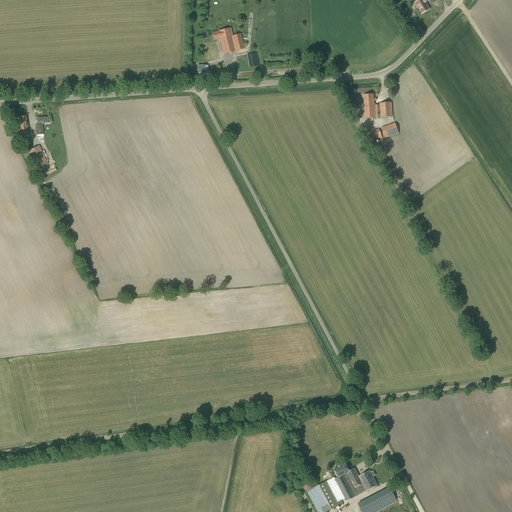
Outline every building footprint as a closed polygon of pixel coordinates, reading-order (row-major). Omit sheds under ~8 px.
[(422,14),(430,9),(426,2),(429,0),(419,0),(415,3),(422,14)] [(233,36),(231,28),(212,33),(214,40),(220,39),(224,54),(244,49),(241,34),(233,36)] [(198,65),(198,77),(207,77),(207,65),(198,65)] [(374,104),(373,94),(364,95),(364,105),(363,105),(364,119),(392,117),(391,103),(379,103),(380,105),(375,105),(375,104),(374,104)] [(27,123),(26,116),(19,117),(19,125),(18,125),(19,133),(28,133),(28,123),(27,123)] [(385,139),(399,134),(395,123),(381,128),(385,139)] [(43,137),(43,134),(44,134),(43,124),(35,125),(36,135),(40,135),(40,137),(43,137)] [(382,138),(379,129),(373,131),(374,131),(370,133),(372,138),(374,137),(375,141),(382,138)] [(27,151),(29,150),(32,148),(28,138),(27,139),(22,141),(27,151)] [(32,148),(27,151),(35,169),(45,164),(37,146),(32,148)] [(338,477),(335,479),(346,502),(377,485),(370,471),(359,476),(355,468),(349,471),(345,463),(334,469),(338,477)] [(326,511),(343,503),(342,500),(331,479),(327,481),(307,491),(317,511),(326,511)] [(363,511),(376,511),(397,501),(390,487),(359,504),(363,511)]
